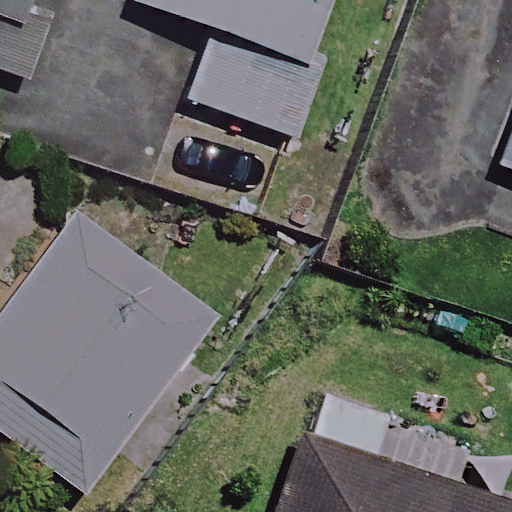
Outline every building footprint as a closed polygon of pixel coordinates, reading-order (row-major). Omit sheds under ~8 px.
[(0,0),(0,74),(17,80),(40,6),(19,0),(0,0)] [(321,0),(128,0),(125,8),(202,34),(178,105),(274,138),(321,0)] [(511,109),(490,169),(511,176),(511,109)] [(202,322),(66,224),(0,314),(0,444),(74,498),(202,322)] [(382,424),(309,398),(269,511),(502,511),(368,465),(382,424)]
